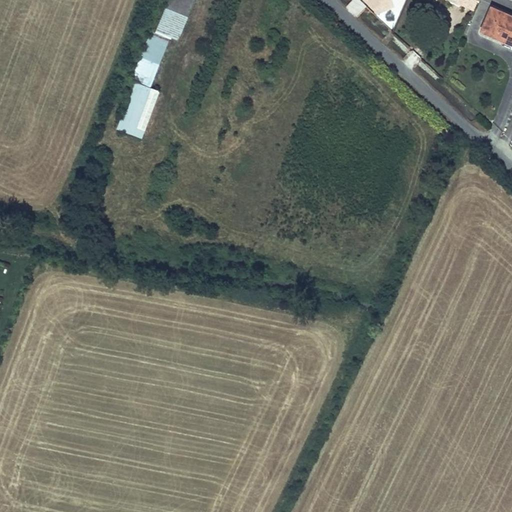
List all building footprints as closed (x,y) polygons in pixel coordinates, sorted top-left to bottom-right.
[(194,0),(170,0),(158,31),(178,39),(194,0)] [(477,0),(466,0),(464,6),(474,10),(477,0)] [(511,16),(491,8),(483,26),(490,29),(488,34),(506,41),(507,38),(511,40),(511,16)] [(151,34),(132,80),(149,86),(167,40),(151,34)] [(135,82),(118,129),(142,137),(158,91),(135,82)]
